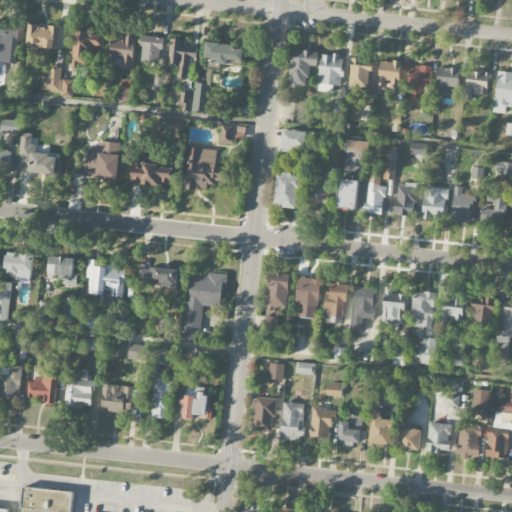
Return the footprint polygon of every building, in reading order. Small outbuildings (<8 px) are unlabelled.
[(58,48),(59,27),(28,25),(27,47),(58,48)] [(18,31),(0,29),(0,41),(0,49),(0,51),(5,52),(5,64),(16,65),(18,31)] [(71,68),(91,69),(92,47),(102,48),(103,34),(73,33),(71,68)] [(134,37),(113,35),(111,62),(122,63),(122,70),(132,70),(134,37)] [(160,64),(162,38),(142,37),(140,62),(160,64)] [(205,58),(213,59),(213,64),(228,65),(228,61),(243,62),(244,47),(206,44),(205,58)] [(318,52),(292,50),(289,86),(307,87),(309,67),(317,67),(318,52)] [(332,93),(332,86),(341,87),(343,56),(320,55),(319,92),(332,93)] [(349,87),(369,88),(370,60),(351,59),(349,87)] [(61,68),(48,67),(48,78),(41,78),(41,92),(60,93),(61,68)] [(424,101),(424,87),(431,87),(432,67),(410,67),(409,101),(424,101)] [(459,69),(439,68),(438,89),(458,90),(459,69)] [(488,96),(489,71),(467,70),(466,95),(488,96)] [(505,113),(506,107),(511,107),(511,72),(496,71),(492,112),(505,113)] [(162,93),(163,77),(154,77),(153,93),(162,93)] [(73,98),(74,81),(62,80),(61,98),(73,98)] [(135,81),(121,80),(119,104),(134,105),(135,81)] [(208,113),(209,84),(194,84),(192,112),(208,113)] [(190,112),(191,93),(180,93),(179,111),(190,112)] [(1,134),(20,134),(20,121),(1,120),(1,134)] [(220,144),(233,145),(235,126),(222,125),(220,144)] [(306,132),(282,131),(282,152),(293,153),(294,148),(305,149),(306,132)] [(18,174),(58,175),(59,155),(31,154),(32,134),(20,134),(18,174)] [(119,143),(98,142),(97,148),(86,148),(85,179),(118,180),(119,143)] [(217,151),(189,149),(185,189),(208,191),(208,182),(229,184),(230,168),(216,167),(217,151)] [(0,168),(11,169),(11,151),(0,150),(0,168)] [(395,180),(397,151),(384,151),(384,180),(395,180)] [(172,187),(173,164),(133,162),(132,185),(172,187)] [(511,174),(511,162),(493,162),(493,174),(511,174)] [(331,166),(310,165),(309,207),(330,207),(331,166)] [(470,178),(483,180),(484,168),(471,166),(470,178)] [(297,209),(301,177),(278,174),(274,206),(297,209)] [(386,187),(380,186),(381,176),(369,174),(363,213),(382,216),(386,187)] [(337,208),(355,211),(359,182),(340,180),(337,208)] [(463,187),(453,186),(451,222),(470,223),(471,206),(475,206),(475,195),(463,194),(463,187)] [(447,189),(425,187),(423,219),(445,220),(447,189)] [(396,216),(415,217),(417,189),(398,188),(396,216)] [(479,208),(478,226),(505,228),(506,192),(486,191),(486,202),(493,202),(493,209),(479,208)] [(34,255),(8,252),(5,276),(31,279),(34,255)] [(61,286),(76,286),(77,277),(74,277),(75,258),(49,257),(48,278),(61,279),(61,286)] [(124,298),(125,267),(101,266),(101,261),(89,260),(87,295),(104,296),(104,291),(112,291),(112,297),(124,298)] [(179,272),(140,266),(137,284),(177,289),(179,272)] [(290,275),(270,272),(265,305),(285,308),(290,275)] [(200,342),(203,306),(224,308),(226,276),(189,273),(184,341),(200,342)] [(296,318),(318,319),(320,279),(298,278),(296,318)] [(0,321),(9,322),(10,283),(0,282),(0,321)] [(346,284),(332,284),(332,297),(324,297),(324,317),(345,317),(346,284)] [(363,319),(374,320),(378,290),(366,289),(366,288),(356,287),(351,332),(362,333),(363,319)] [(434,293),(414,292),(412,327),(433,328),(434,293)] [(482,304),(473,304),(473,326),(493,327),(494,297),(482,297),(482,304)] [(404,324),(405,303),(384,302),(383,323),(404,324)] [(37,319),(49,320),(50,304),(38,303),(37,319)] [(442,321),(463,322),(464,308),(443,307),(442,321)] [(496,358),(508,359),(509,338),(511,337),(511,310),(503,310),(502,330),(497,330),(496,358)] [(435,339),(423,339),(422,354),(434,355),(435,339)] [(103,353),(104,341),(87,340),(87,353),(103,353)] [(149,345),(129,345),(128,361),(148,361),(149,345)] [(167,366),(168,349),(153,348),(152,365),(167,366)] [(181,366),(197,368),(200,352),(184,350),(181,366)] [(296,375),(313,375),(314,364),(296,363),(296,375)] [(283,381),(285,366),(270,364),(268,380),(283,381)] [(0,367),(0,400),(20,401),(21,368),(0,367)] [(30,380),(29,401),(56,403),(57,374),(42,374),(41,380),(30,380)] [(171,419),(172,379),(154,378),(153,419),(171,419)] [(93,380),(66,379),(65,406),(92,408),(93,380)] [(132,410),(134,388),(103,385),(101,410),(123,412),(124,409),(132,410)] [(326,397),(341,397),(342,386),(327,385),(326,397)] [(207,388),(187,387),(186,398),(182,398),(181,420),(193,420),(193,417),(208,417),(208,410),(206,409),(207,388)] [(497,400),(497,411),(511,412),(511,387),(510,387),(509,401),(497,400)] [(488,410),(488,390),(472,390),(472,409),(488,410)] [(253,431),(274,432),(275,399),(255,398),(253,431)] [(303,440),(304,404),(282,403),(281,439),(303,440)] [(310,438),(331,439),(332,410),(311,409),(310,438)] [(370,445),(392,446),(393,421),(381,420),(382,411),(371,411),(370,445)] [(511,429),(511,412),(494,412),(494,429),(511,429)] [(353,423),(340,422),(339,444),(361,445),(362,417),(353,417),(353,423)] [(450,453),(451,425),(428,424),(427,452),(450,453)] [(458,428),(457,457),(480,458),(481,429),(458,428)] [(419,451),(422,431),(403,429),(401,449),(419,451)] [(509,432),(486,431),(485,457),(507,458),(509,432)] [(0,511),(0,509),(8,510),(7,511),(21,511),(24,488),(73,493),(71,511),(0,511)]
